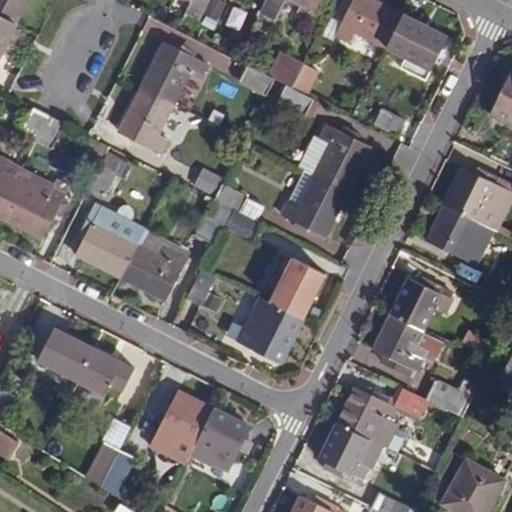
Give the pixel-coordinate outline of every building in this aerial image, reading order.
[(0,0),(0,17),(16,26),(29,0),(0,0)] [(210,0),(190,0),(184,13),(200,21),(210,0)] [(321,0),(261,0),(254,15),(270,23),(281,0),(287,0),(298,5),(293,15),(309,24),(321,0)] [(385,49),(403,15),(374,0),(353,0),(341,24),(335,36),(349,44),(355,33),(385,49)] [(448,37),(403,15),(385,49),(404,59),(400,69),(425,82),(448,37)] [(0,57),(16,26),(0,17),(0,57)] [(335,36),(341,24),(330,20),(321,37),(332,42),(335,36)] [(163,43),(140,87),(174,105),(190,75),(201,80),(208,65),(163,43)] [(288,87),(301,63),(284,55),(271,79),(273,80),(286,86),(288,87)] [(318,73),(301,63),(288,87),(306,96),(318,73)] [(273,80),(271,79),(247,66),(238,83),(265,96),(273,80)] [(511,126),(511,70),(502,87),(506,90),(502,97),(498,95),(488,115),(511,126)] [(304,117),(313,100),(306,96),(288,87),(286,86),(277,103),(304,117)] [(174,105),(140,87),(116,134),(133,143),(126,156),(153,169),(160,156),(169,160),(177,144),(159,134),(174,105)] [(19,134),(35,143),(48,117),(33,108),(19,134)] [(397,137),(405,121),(381,109),(373,124),(397,137)] [(51,150),(65,125),(48,117),(35,143),(51,150)] [(313,175),(348,193),(371,147),(358,140),(362,134),(347,127),(343,134),(327,125),(319,139),(313,137),(298,168),(313,175)] [(130,165),(107,152),(88,188),(109,199),(120,179),(124,178),(130,165)] [(0,210),(21,170),(0,158),(0,210)] [(462,169),(444,206),(494,231),(511,194),(511,184),(477,168),(474,174),(462,169)] [(52,186),(21,170),(0,210),(0,217),(43,240),(53,221),(59,223),(69,204),(63,200),(70,188),(56,180),(52,186)] [(325,238),(348,193),(313,175),(297,207),(287,201),(280,216),(297,225),(295,229),(310,236),(313,232),(325,238)] [(213,199),(231,209),(240,214),(247,200),(247,199),(220,185),(213,199)] [(213,246),(223,226),(231,209),(213,199),(194,236),(213,246)] [(240,214),(260,224),(267,210),(247,200),(240,214)] [(75,256),(120,280),(145,231),(128,221),(129,215),(121,204),(113,203),(104,209),(94,204),(79,234),(85,237),(75,256)] [(494,231),(444,206),(426,242),(476,267),(494,231)] [(254,242),(263,225),(260,224),(240,214),(231,209),(223,226),(254,242)] [(145,231),(120,280),(164,302),(187,259),(161,245),(156,255),(142,249),(150,234),(145,231)] [(268,303),(302,320),(325,275),(282,253),(275,264),(286,269),(268,303)] [(201,269),(185,299),(200,307),(217,277),(201,269)] [(408,278),(389,316),(422,333),(434,309),(445,315),(451,300),(449,298),(452,293),(422,278),(419,283),(408,278)] [(511,286),(496,279),(487,296),(511,308),(511,286)] [(279,365),(302,320),(268,303),(251,336),(241,332),(236,343),(279,365)] [(422,333),(389,316),(372,351),(383,357),(381,362),(408,376),(411,371),(416,372),(423,359),(432,364),(441,343),(422,333)] [(77,383),(95,349),(54,328),(37,363),(77,383)] [(134,369),(95,349),(77,383),(104,397),(110,386),(123,392),(134,369)] [(511,356),(495,388),(511,396),(511,356)] [(436,380),(426,401),(462,418),(472,397),(436,380)] [(425,400),(395,385),(393,388),(399,390),(394,399),(370,386),(366,393),(354,387),(336,424),(384,448),(394,453),(404,432),(394,428),(396,424),(389,420),(391,416),(396,407),(417,418),(425,400)] [(18,399),(0,389),(0,418),(6,422),(18,399)] [(191,454),(214,409),(178,391),(171,404),(165,400),(159,412),(166,415),(155,436),(191,454)] [(249,428),(214,409),(191,454),(189,456),(213,469),(215,466),(228,473),(238,451),(245,455),(251,444),(243,440),(249,428)] [(398,419),(391,416),(389,420),(396,424),(398,419)] [(127,435),(130,429),(113,420),(102,442),(103,443),(119,451),(127,435)] [(384,448),(336,424),(318,459),(325,463),(322,471),(341,479),(344,473),(363,482),(368,470),(372,472),(384,448)] [(144,444),(127,435),(119,451),(135,460),(136,461),(144,444)] [(119,451),(103,443),(85,478),(101,487),(119,451)] [(135,460),(119,451),(101,487),(116,497),(135,460)] [(455,511),(487,511),(505,482),(466,460),(442,504),(455,511)] [(413,485),(425,489),(432,468),(421,464),(413,485)] [(411,511),(378,495),(371,509),(377,511),(411,511)] [(300,496),(292,511),(334,511),(337,506),(315,496),(312,501),(300,496)]
